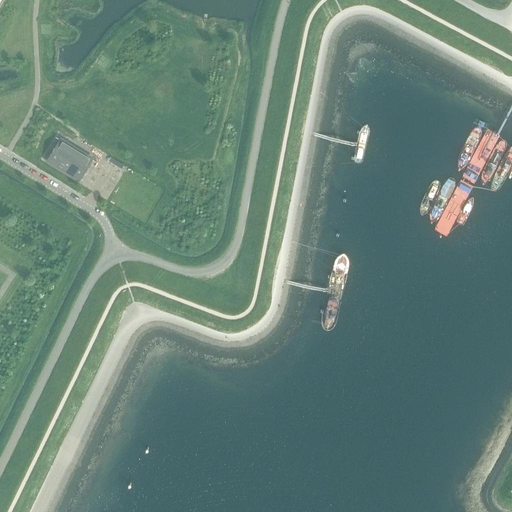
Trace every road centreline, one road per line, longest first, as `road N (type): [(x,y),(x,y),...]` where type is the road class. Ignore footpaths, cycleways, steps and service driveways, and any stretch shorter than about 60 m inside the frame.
road 1 (unclassified): [(35,511),(122,333),(139,318),(227,340),(252,335),(267,321),(335,20),(371,10),(511,84)]
road 2 (unclassified): [(115,251),(198,272),(228,253),(286,0)]
road 3 (unclassified): [(0,469),(91,276),(115,251)]
road 4 (residential): [(115,251),(94,211),(0,153)]
